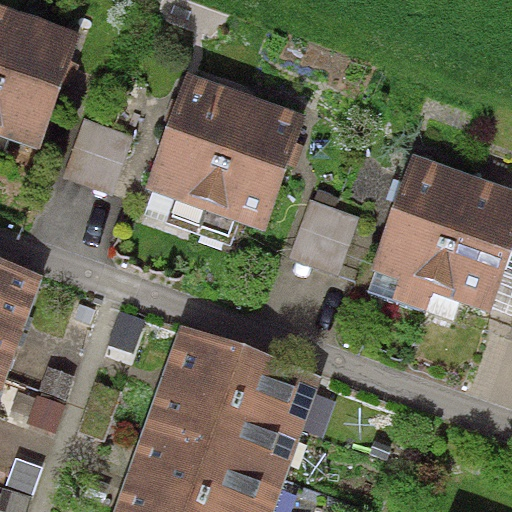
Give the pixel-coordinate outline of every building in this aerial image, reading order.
[(77,33),(0,5),(0,163),(3,164),(12,140),(35,148),(77,33)] [(305,114),(187,72),(145,188),(174,198),(165,221),(231,245),(240,221),(263,229),(305,114)] [(134,135),(84,117),(63,177),(113,194),(134,135)] [(511,252),(511,188),(413,154),(372,270),(375,271),(367,291),(454,322),(461,303),(490,313),(511,252)] [(360,216),(310,199),(289,258),(339,276),(360,216)] [(0,393),(42,275),(0,260),(0,393)] [(273,511),(323,377),(181,326),(113,511),(273,511)]
